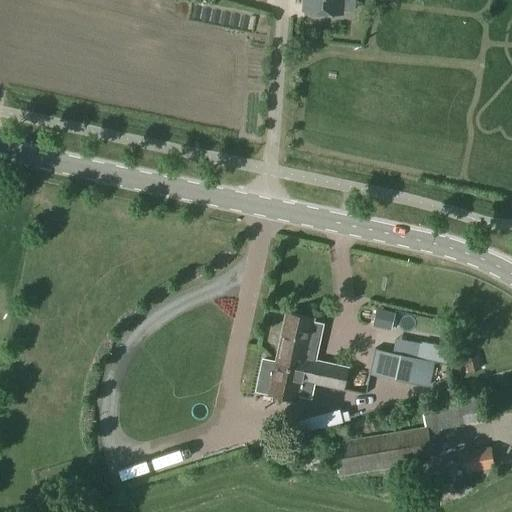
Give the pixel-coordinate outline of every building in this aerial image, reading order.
[(305,0),(305,11),(343,14),(354,14),(354,0),(305,0)] [(376,308),(372,326),(391,330),(395,313),(376,308)] [(261,359),(254,390),(266,393),(277,396),(297,400),(298,396),(312,400),(312,398),(315,383),(344,389),(348,367),(339,365),(321,362),(316,361),(319,347),(308,344),(314,320),(287,313),(276,363),(273,362),(261,359)] [(377,351),(372,377),(428,387),(433,361),(422,359),(393,354),(377,351)] [(475,356),(464,359),(467,371),(478,368),(475,356)] [(394,432),(333,443),(339,477),(434,460),(429,435),(440,433),(440,430),(460,426),(460,425),(459,421),(455,400),(433,404),(433,408),(423,410),(423,411),(426,426),(394,432)] [(299,425),(290,427),(293,437),(351,420),(348,411),(341,413),(339,407),(297,420),(299,425)] [(491,447),(463,452),(467,473),(495,467),(491,447)] [(293,455),(277,457),(280,475),(296,473),(293,455)]
